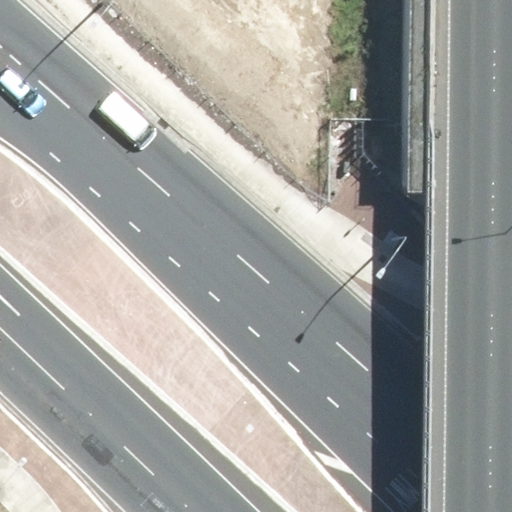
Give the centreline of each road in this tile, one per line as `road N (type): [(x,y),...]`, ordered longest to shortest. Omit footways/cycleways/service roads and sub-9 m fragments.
road 1 (primary): [(0,56),(474,511)]
road 2 (motorway): [(489,511),(497,0)]
road 3 (primary): [(189,511),(0,316)]
